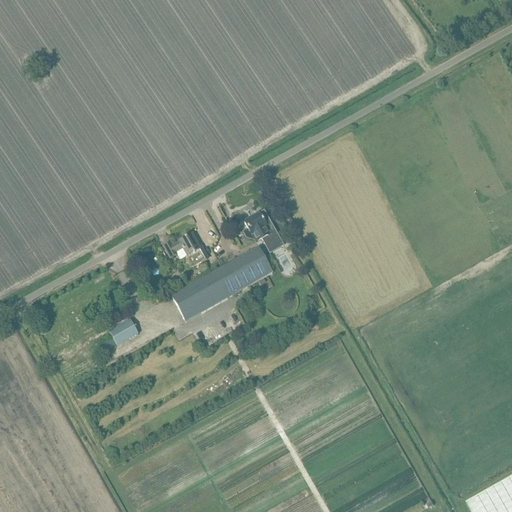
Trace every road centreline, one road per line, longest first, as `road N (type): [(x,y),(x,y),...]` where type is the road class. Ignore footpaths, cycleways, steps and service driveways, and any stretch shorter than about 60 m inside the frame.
road 1 (unclassified): [(0,314),(511,28)]
road 2 (track): [(130,511),(18,303)]
